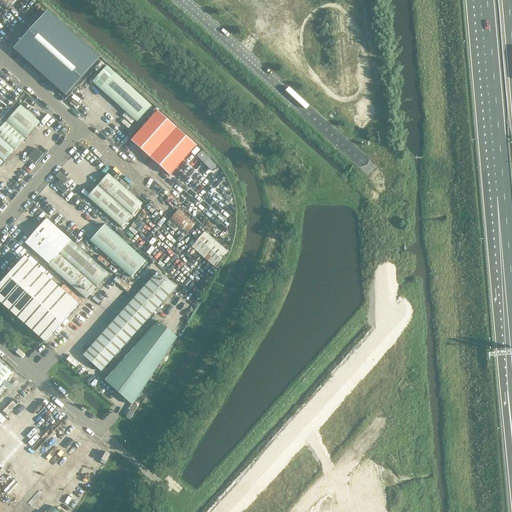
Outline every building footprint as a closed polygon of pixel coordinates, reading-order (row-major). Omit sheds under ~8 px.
[(16,0),(0,0),(0,2),(8,10),(16,0)] [(66,96),(99,59),(47,12),(13,49),(66,96)] [(99,99),(128,125),(129,126),(149,103),(119,77),(99,99)] [(0,113),(9,103),(0,94),(0,113)] [(0,166),(14,151),(39,122),(20,106),(0,128),(0,166)] [(158,111),(131,141),(169,176),(196,146),(158,111)] [(43,155),(35,148),(27,157),(35,164),(43,155)] [(210,165),(196,153),(182,168),(196,181),(210,165)] [(122,227),(142,204),(108,174),(88,198),(122,227)] [(196,224),(179,209),(169,221),(185,236),(196,224)] [(47,219),(26,243),(50,264),(49,265),(86,298),(108,273),(47,219)] [(105,225),(90,241),(132,277),(147,261),(105,225)] [(226,252),(205,233),(193,247),(214,266),(226,252)] [(24,257),(0,283),(0,302),(45,342),(78,305),(24,257)] [(158,271),(83,356),(101,372),(175,287),(158,271)] [(158,321),(105,381),(133,406),(177,338),(158,321)] [(83,373),(87,368),(72,355),(68,359),(83,373)] [(0,388),(13,374),(0,362),(0,388)] [(0,458),(11,446),(0,436),(0,458)] [(38,457),(44,443),(33,438),(25,459),(29,461),(32,455),(38,457)]
